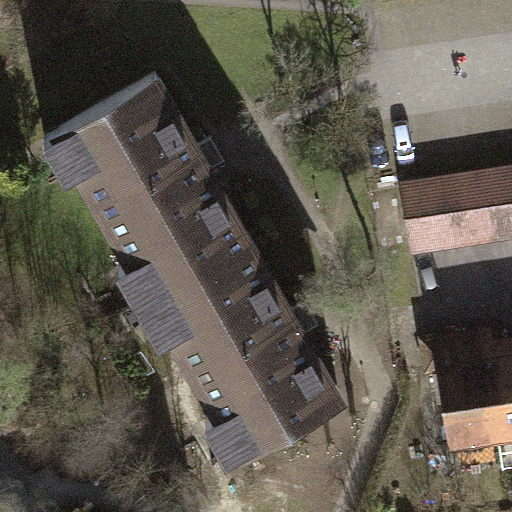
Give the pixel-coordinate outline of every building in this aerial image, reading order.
[(259,252),(163,89),(49,156),(145,319),(259,252)] [(511,154),(346,179),(355,236),(511,212),(511,154)] [(353,407),(259,252),(145,319),(242,475),(353,407)] [(459,466),(510,457),(493,356),(491,342),(430,352),(435,384),(445,383),(459,466)] [(510,457),(511,457),(511,353),(493,356),(510,457)]
